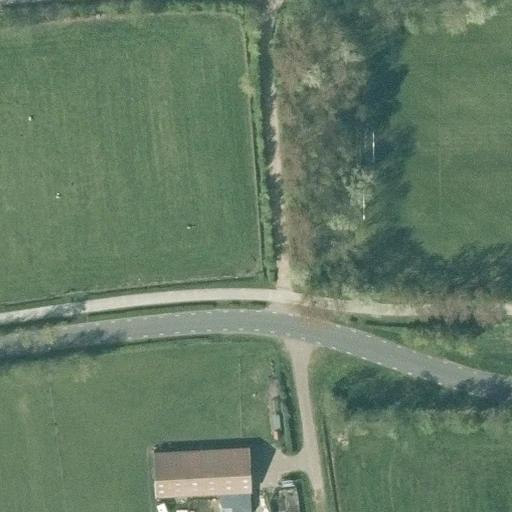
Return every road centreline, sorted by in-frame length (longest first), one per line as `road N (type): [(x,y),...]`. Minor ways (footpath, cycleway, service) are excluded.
road 1 (secondary): [(0,349),(242,322),(336,337),(511,385)]
road 2 (track): [(271,0),(264,31),(284,296),(319,511)]
